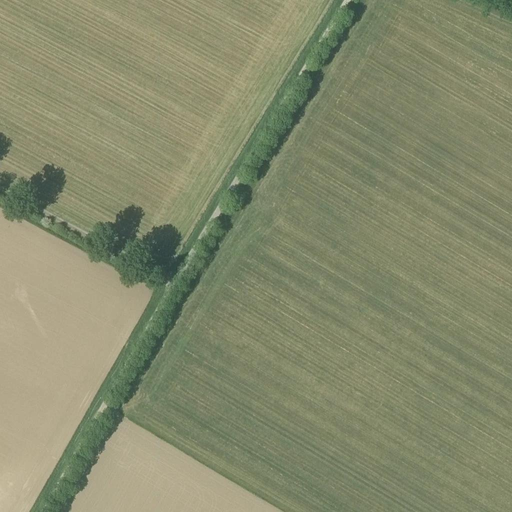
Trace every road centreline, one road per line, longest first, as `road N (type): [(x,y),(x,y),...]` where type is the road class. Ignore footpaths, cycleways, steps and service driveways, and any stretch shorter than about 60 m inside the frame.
road 1 (unclassified): [(43,511),(347,0)]
road 2 (track): [(0,192),(173,283)]
